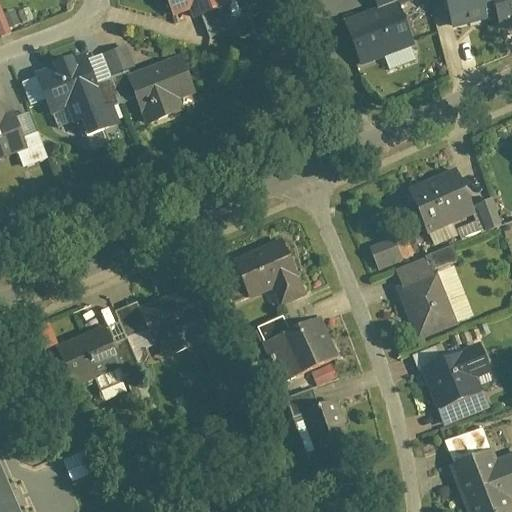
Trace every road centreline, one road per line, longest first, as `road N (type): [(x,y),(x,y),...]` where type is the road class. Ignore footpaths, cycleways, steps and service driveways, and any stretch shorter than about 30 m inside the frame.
road 1 (residential): [(303,170),(381,374),(412,511)]
road 2 (residential): [(303,170),(0,304)]
road 3 (residential): [(310,0),(369,144)]
road 4 (residential): [(511,81),(369,144)]
